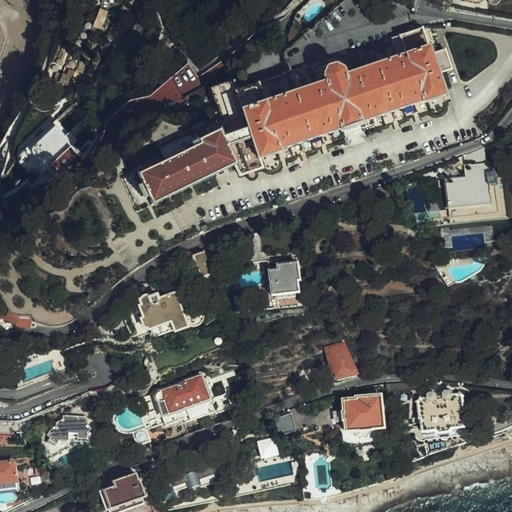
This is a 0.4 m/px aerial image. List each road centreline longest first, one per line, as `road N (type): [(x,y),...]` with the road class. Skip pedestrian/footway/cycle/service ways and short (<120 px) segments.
road 1 (residential): [(511,113),(479,141),(209,237),(146,269),(74,325),(0,338)]
road 2 (residential): [(20,511),(102,472),(352,382),(420,375),(511,384)]
road 3 (residential): [(0,393),(95,361),(107,372),(0,412)]
